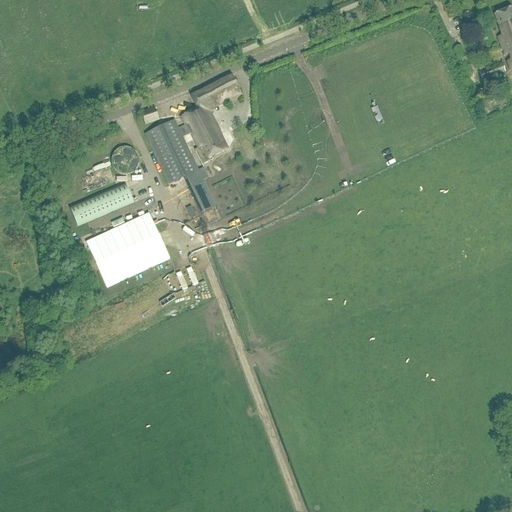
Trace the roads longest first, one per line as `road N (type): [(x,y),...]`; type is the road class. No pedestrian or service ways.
road 1 (tertiary): [(0,159),(399,0)]
road 2 (track): [(193,241),(297,511)]
